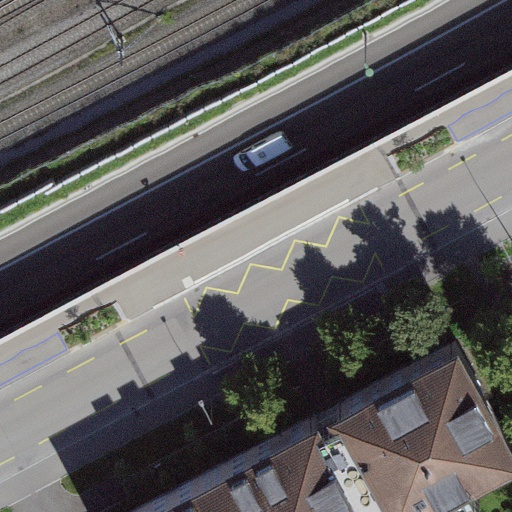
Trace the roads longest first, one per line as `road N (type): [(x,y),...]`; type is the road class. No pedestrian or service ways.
road 1 (motorway): [(0,433),(511,144)]
road 2 (motorway): [(511,34),(0,314)]
road 3 (tertiary): [(0,445),(511,174)]
